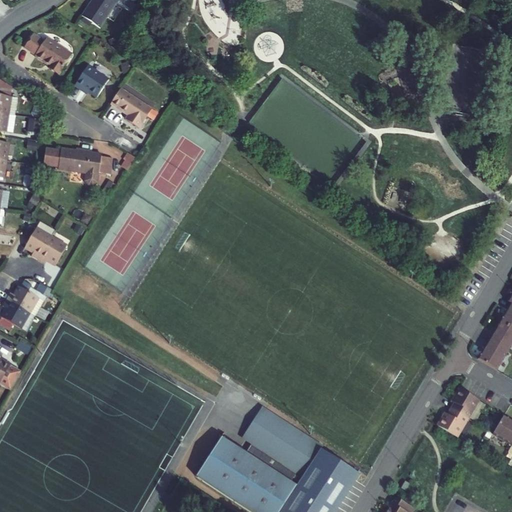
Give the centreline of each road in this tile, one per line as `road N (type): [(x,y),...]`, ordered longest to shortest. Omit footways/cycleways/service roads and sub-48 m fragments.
road 1 (residential): [(359,511),(511,253)]
road 2 (residential): [(0,59),(128,144)]
